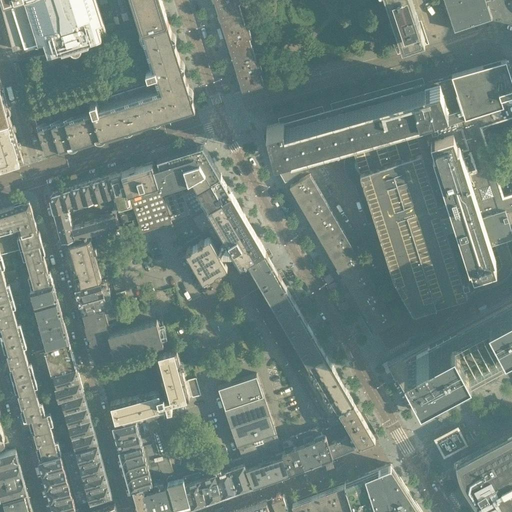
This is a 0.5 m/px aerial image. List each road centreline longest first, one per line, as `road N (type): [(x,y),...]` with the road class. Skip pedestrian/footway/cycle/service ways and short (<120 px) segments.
road 1 (residential): [(127,511),(38,181)]
road 2 (residential): [(446,511),(293,252)]
road 3 (residential): [(236,287),(272,345),(260,361),(206,381),(228,439)]
road 4 (residential): [(223,123),(38,181)]
road 5 (unknown): [(425,207),(444,267),(408,277),(388,220)]
road 6 (residential): [(293,252),(223,123)]
road 7 (residential): [(0,40),(38,181)]
road 8 (residential): [(0,372),(43,511)]
road 9 (residential): [(223,123),(184,0)]
